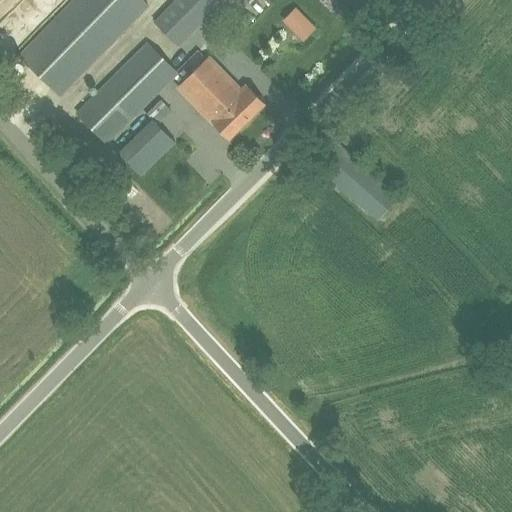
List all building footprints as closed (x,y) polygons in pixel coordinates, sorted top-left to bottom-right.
[(38,11),(45,3),(41,0),(31,0),(29,3),(25,0),(10,0),(10,1),(23,12),(12,24),(32,41),(50,21),(38,11)] [(148,5),(142,0),(74,0),(20,56),(60,95),(148,5)] [(216,0),(174,0),(154,21),(179,46),(220,4),(216,0)] [(315,29),(307,21),(298,29),(307,38),(315,29)] [(177,74),(148,44),(77,114),(106,144),(177,74)] [(242,92),(210,58),(179,88),(229,139),(264,104),(247,87),(242,92)] [(176,143),(161,129),(152,120),(120,151),(119,152),(141,176),(176,143)] [(338,143),(317,167),(377,221),(399,197),(338,143)]
